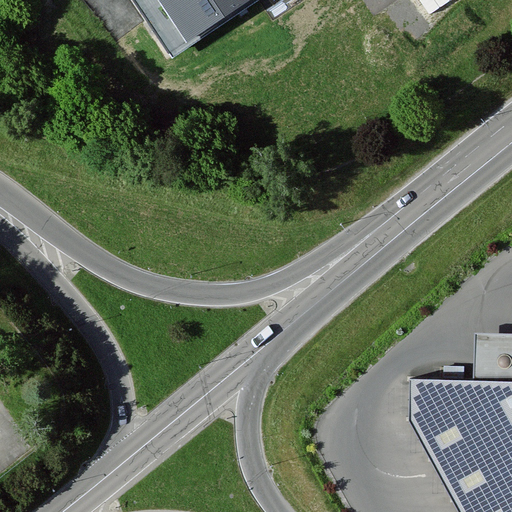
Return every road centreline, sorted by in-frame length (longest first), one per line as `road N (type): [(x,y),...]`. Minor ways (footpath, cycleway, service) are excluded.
road 1 (secondary): [(365,261),(249,291),(187,293),(132,279),(0,207)]
road 2 (secondary): [(0,215),(117,366),(124,419),(106,476)]
road 3 (secondary): [(274,338),(106,476)]
road 4 (secondary): [(511,143),(365,261)]
road 5 (secondary): [(281,511),(253,469),(247,426),(274,338)]
